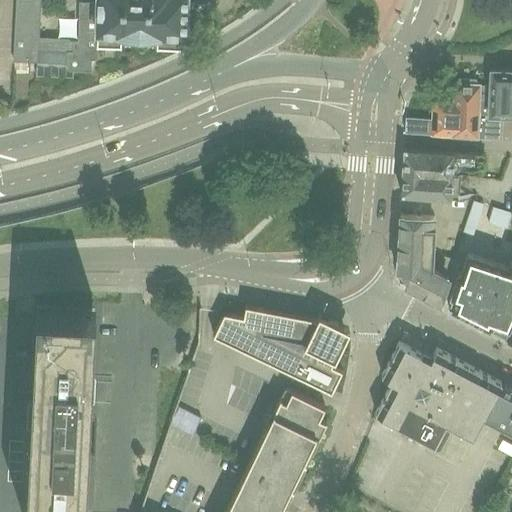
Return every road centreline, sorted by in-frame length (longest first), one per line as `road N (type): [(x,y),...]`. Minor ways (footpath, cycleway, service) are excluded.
road 1 (secondary): [(0,185),(80,165),(255,99),(367,103)]
road 2 (secondary): [(0,266),(201,262),(295,278)]
road 3 (residential): [(381,286),(353,419),(309,511)]
road 4 (secondary): [(215,77),(81,130),(0,150)]
road 5 (secondary): [(383,71),(288,63),(215,77)]
road 6 (secondary): [(362,268),(377,231),(382,104)]
road 7 (secondary): [(367,103),(356,227),(345,254)]
road 8 (unclassified): [(381,286),(511,352)]
road 9 (secondary): [(310,0),(215,77)]
